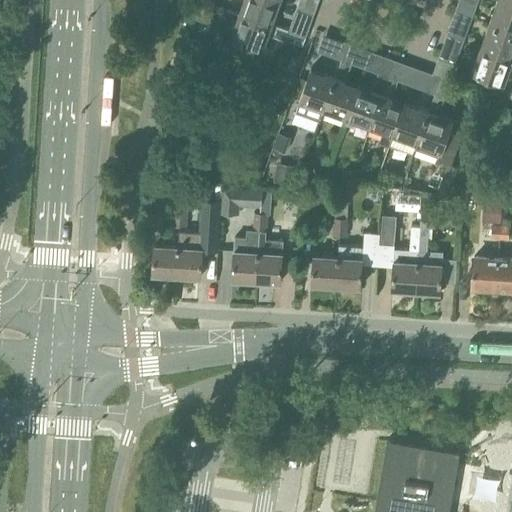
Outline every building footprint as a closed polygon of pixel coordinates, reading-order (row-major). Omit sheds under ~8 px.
[(244,0),(240,13),(272,24),(280,1),(277,0),(244,0)] [(511,4),(499,0),(498,0),(490,23),(511,31),(511,4)] [(475,8),(459,2),(456,11),(472,17),(475,8)] [(453,19),(469,25),(472,17),(456,11),(453,19)] [(255,45),(263,48),(268,34),(277,37),(278,36),(303,45),(306,37),(289,31),(289,30),(272,24),(240,13),(232,34),(224,31),(219,46),(226,49),(251,58),(255,45)] [(292,22),(289,30),(289,31),(306,37),(309,28),(292,22)] [(511,31),(490,23),(481,46),(511,57),(511,31)] [(340,39),(334,56),(342,59),(348,43),(340,39)] [(348,69),(357,45),(348,43),(342,59),(336,76),(324,108),(346,116),(348,117),(355,97),(360,84),(346,79),(349,69),(348,69)] [(511,57),(481,46),(473,70),(489,76),(505,82),(511,84),(511,57)] [(455,64),(458,56),(442,50),(439,58),(455,64)] [(395,60),(386,56),(378,80),(376,79),(373,89),(360,84),(355,97),(348,117),(346,116),(343,124),(345,125),(346,125),(349,117),(371,125),(381,97),(395,60)] [(395,86),(403,63),(395,60),(381,97),(371,125),(384,130),(380,141),(390,145),(391,142),(393,142),(396,134),(394,134),(406,101),(393,96),(396,87),(395,86)] [(308,79),(303,77),(296,97),(301,99),(297,111),(320,119),(324,108),(336,76),(313,67),(308,79)] [(436,92),(442,77),(433,73),(427,89),(436,92)] [(509,96),(511,87),(511,84),(505,82),(489,76),(485,87),(509,96)] [(444,95),(450,80),(442,77),(436,92),(444,95)] [(444,95),(436,92),(429,110),(418,142),(438,150),(435,158),(450,163),(465,123),(439,113),(445,97),(444,96),(444,95)] [(394,134),(396,134),(418,142),(429,110),(406,101),(394,134)] [(277,163),(274,181),(292,184),(295,166),(277,163)] [(462,168),(450,163),(439,195),(450,199),(462,168)] [(312,170),(302,174),(308,186),(318,182),(312,170)] [(239,213),(239,205),(261,206),(262,193),(262,190),(262,187),(222,185),(221,197),(220,212),(239,213)] [(261,212),(268,212),(270,212),(272,191),(262,190),(262,193),(261,206),(261,212)] [(219,248),(220,212),(221,197),(208,196),(205,248),(219,248)] [(336,201),(336,210),(348,210),(348,202),(336,201)] [(419,251),(417,292),(440,293),(441,281),(442,281),(457,282),(459,258),(442,257),(443,250),(427,249),(429,225),(435,226),(437,208),(422,206),(421,225),(420,242),(419,251)] [(186,209),(179,208),(173,208),(173,217),(186,218),(186,209)] [(336,210),(335,219),(341,219),(347,220),(348,210),(336,210)] [(254,214),(254,222),(267,223),(268,212),(261,212),(255,211),(254,214)] [(381,246),(395,246),(397,217),(383,216),(381,246)] [(172,226),(185,227),(186,218),(173,217),(172,226)] [(335,219),(334,219),(333,227),(347,228),(347,220),(341,219),(335,219)] [(267,232),(267,223),(254,222),(253,231),(260,231),(267,232)] [(395,262),(393,290),(417,292),(419,251),(420,242),(421,225),(411,224),(410,241),(410,251),(406,251),(396,250),(395,262)] [(493,225),(492,238),(501,238),(502,226),(493,225)] [(510,226),(502,226),(501,238),(509,239),(510,226)] [(333,236),(346,237),(347,228),(333,227),(333,236)] [(177,247),(175,276),(200,277),(203,232),(178,230),(177,247)] [(260,231),(253,231),(246,230),(246,236),(236,236),(233,280),(257,282),(259,253),(260,231)] [(282,283),(284,255),(282,255),(283,239),(266,238),(267,232),(260,231),(259,253),(257,282),(282,283)] [(152,246),(151,274),(175,276),(177,247),(152,246)] [(362,289),(365,248),(340,246),(339,258),(338,258),(337,287),(362,289)] [(337,287),(338,258),(315,257),(313,285),(337,287)] [(497,289),(499,259),(475,257),(473,287),(497,289)] [(511,260),(499,259),(497,289),(511,290),(511,260)] [(241,429),(229,427),(226,442),(238,444),(241,429)] [(377,500),(374,511),(449,511),(459,458),(460,452),(401,441),(393,440),(387,439),(377,500)]
